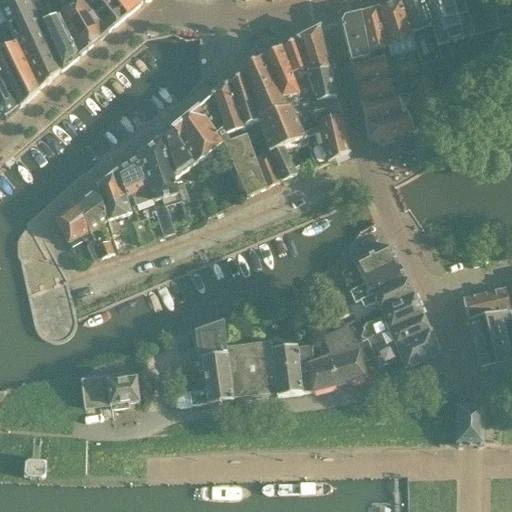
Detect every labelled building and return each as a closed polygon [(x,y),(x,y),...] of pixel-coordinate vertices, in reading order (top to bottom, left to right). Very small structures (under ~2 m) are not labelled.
[(0,15),(39,93),(62,74),(41,26),(29,0),(23,0),(24,0),(20,2),(0,10),(0,15)] [(58,16),(60,18),(79,60),(108,35),(83,0),(62,0),(68,11),(58,16)] [(83,0),(108,35),(127,19),(113,0),(83,0)] [(113,0),(127,19),(139,8),(143,2),(143,0),(113,0)] [(422,0),(415,2),(424,32),(434,64),(421,68),(423,74),(420,80),(430,83),(434,72),(455,67),(449,46),(488,35),(500,31),(498,22),(490,0),(422,0)] [(415,2),(402,6),(412,36),(413,42),(414,42),(417,51),(417,52),(416,52),(421,68),(434,64),(424,32),(415,2)] [(402,6),(377,13),(388,49),(390,58),(417,51),(414,42),(413,42),(412,36),(402,6)] [(361,17),(368,54),(388,49),(377,13),(361,17)] [(0,73),(19,111),(20,110),(39,93),(0,15),(0,73)] [(342,27),(352,66),(368,61),(367,61),(370,60),(368,54),(361,17),(345,22),(342,27)] [(41,26),(62,74),(79,60),(60,18),(41,26)] [(296,43),(308,74),(310,78),(330,71),(321,30),(296,43)] [(296,43),(281,51),(297,94),(314,88),(310,78),(308,74),(296,43)] [(295,120),(314,114),(312,107),(303,108),(297,94),(281,51),(262,63),(281,101),(282,101),(287,111),(290,110),(295,120)] [(352,66),(357,89),(390,81),(386,61),(369,65),(368,61),(352,66)] [(244,76),(272,154),(277,151),(284,157),(286,155),(284,150),(306,141),(306,140),(295,120),(290,110),(287,111),(282,101),(281,101),(262,63),(243,74),(244,76)] [(320,105),(312,107),(314,114),(314,115),(324,112),(324,108),(326,108),(326,107),(338,103),(330,71),(310,78),(314,88),(314,90),(320,105)] [(0,120),(4,122),(5,121),(19,111),(0,73),(0,120)] [(268,154),(255,161),(266,192),(282,185),(272,154),(244,76),(229,88),(244,130),(258,125),(268,154)] [(357,89),(361,108),(402,99),(398,80),(390,82),(390,81),(357,89)] [(420,80),(414,96),(409,117),(414,134),(432,128),(438,123),(435,115),(429,112),(438,87),(430,83),(420,80)] [(229,124),(233,136),(244,132),(243,130),(244,130),(229,88),(228,87),(199,111),(209,137),(229,124)] [(402,99),(361,108),(370,143),(377,146),(414,134),(409,117),(414,96),(402,99)] [(324,112),(314,115),(316,125),(319,125),(342,119),(338,103),(326,107),(326,108),(324,108),(324,112)] [(173,131),(197,167),(224,147),(247,201),(266,192),(255,161),(254,162),(247,139),(229,146),(226,139),(233,136),(229,124),(209,137),(199,111),(173,131)] [(316,125),(301,131),(306,140),(306,141),(316,170),(329,164),(351,156),(342,119),(319,125),(316,125)] [(161,141),(174,183),(197,167),(173,131),(167,129),(160,135),(161,140),(161,141)] [(152,204),(156,215),(163,238),(174,234),(166,210),(182,205),(178,197),(174,183),(161,141),(139,156),(140,159),(152,204)] [(272,154),(282,185),(302,176),(299,170),(294,173),(286,155),(284,157),(277,151),(272,154)] [(119,175),(130,215),(140,246),(154,242),(146,218),(156,215),(152,204),(140,159),(118,173),(119,175)] [(97,192),(108,224),(113,237),(121,234),(118,224),(127,221),(125,217),(130,215),(119,175),(97,192)] [(95,244),(102,261),(114,256),(104,228),(108,224),(97,192),(77,206),(91,236),(95,244)] [(56,223),(71,250),(86,242),(91,251),(88,252),(93,264),(102,261),(95,244),(91,236),(77,206),(56,223)] [(347,287),(361,280),(396,262),(389,246),(353,264),(341,276),(347,287)] [(396,262),(361,280),(370,297),(373,295),(405,281),(396,262)] [(405,281),(373,295),(380,311),(412,296),(405,281)] [(464,300),(469,322),(501,316),(503,324),(511,321),(511,317),(506,291),(464,300)] [(384,319),(357,330),(361,345),(367,343),(422,317),(412,296),(380,311),(384,319)] [(469,322),(480,371),(511,368),(511,369),(511,368),(511,359),(508,343),(503,324),(501,316),(469,322)] [(321,322),(326,339),(337,336),(332,317),(321,322)] [(422,317),(367,343),(374,358),(429,333),(422,317)] [(180,397),(181,406),(182,411),(210,407),(210,408),(236,404),(236,402),(234,402),(227,352),(223,324),(195,334),(199,362),(203,362),(207,393),(180,397)] [(353,331),(326,339),(331,358),(358,347),(353,331)] [(439,355),(429,333),(374,358),(379,368),(401,359),(406,370),(439,355)] [(234,402),(236,402),(279,396),(279,398),(305,395),(304,394),(313,393),(309,365),(315,363),(314,348),(273,352),(272,346),(227,352),(234,402)] [(367,379),(358,347),(331,358),(315,363),(309,365),(313,393),(314,394),(367,379)] [(85,410),(86,410),(111,408),(112,413),(130,411),(130,405),(139,404),(136,380),(108,384),(108,380),(82,383),(85,410)] [(458,435),(457,448),(469,447),(481,447),(483,447),(484,429),(484,417),(484,408),(469,407),(462,407),(461,407),(458,407),(458,419),(458,435)] [(25,464),(25,473),(24,475),(28,479),(42,480),(46,477),(47,466),(44,462),(33,461),(30,461),(25,464)]
